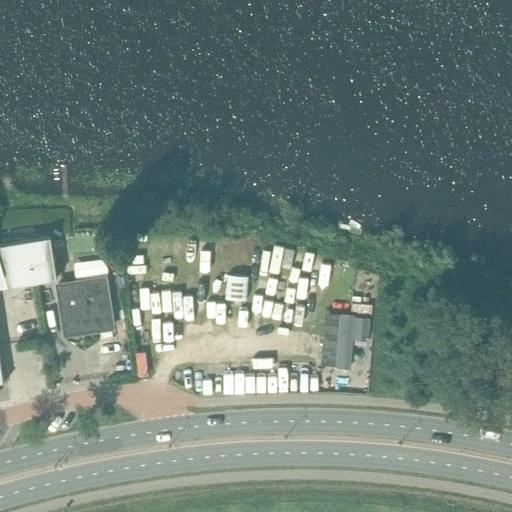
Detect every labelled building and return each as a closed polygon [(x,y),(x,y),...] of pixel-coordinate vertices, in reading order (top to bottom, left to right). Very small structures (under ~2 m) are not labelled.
[(49,235),(41,237),(3,243),(0,243),(0,248),(11,286),(57,278),(49,235)] [(228,275),(227,299),(246,300),(248,276),(228,275)] [(57,285),(60,304),(65,334),(112,327),(104,277),(57,285)] [(172,312),(170,286),(140,288),(141,314),(172,312)] [(213,299),(214,319),(224,319),(223,299),(213,299)] [(339,313),(335,367),(351,368),(353,339),(368,340),(370,317),(355,316),(355,314),(339,313)]
